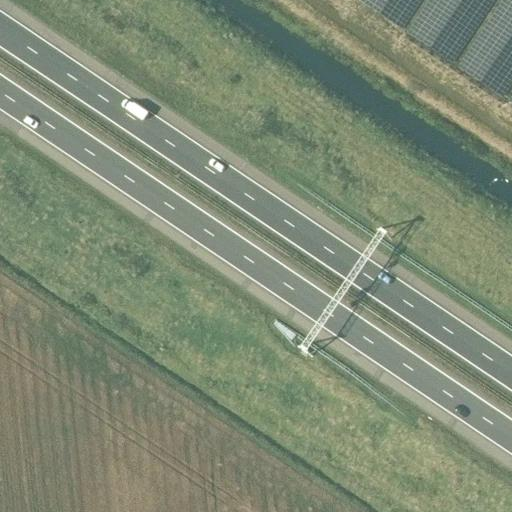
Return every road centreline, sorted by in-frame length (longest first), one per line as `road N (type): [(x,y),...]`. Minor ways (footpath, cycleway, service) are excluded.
road 1 (motorway): [(0,93),(511,439)]
road 2 (motorway): [(511,370),(0,26)]
